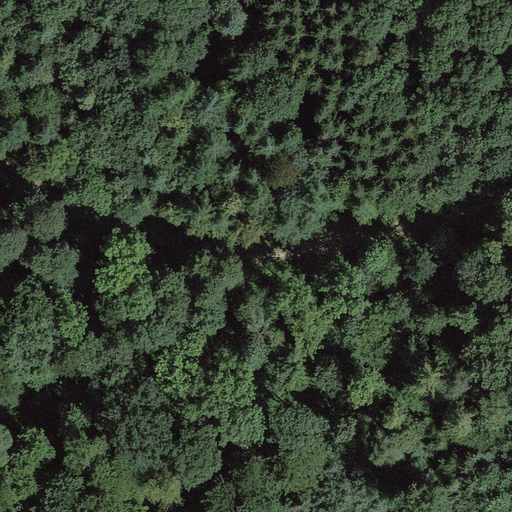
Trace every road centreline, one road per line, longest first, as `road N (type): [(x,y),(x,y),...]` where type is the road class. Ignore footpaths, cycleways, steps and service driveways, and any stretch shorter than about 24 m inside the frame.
road 1 (track): [(0,178),(92,219),(253,252),(386,238),(511,192)]
road 2 (track): [(190,511),(111,443),(56,362),(71,271),(92,219)]
road 3 (track): [(224,251),(64,309)]
